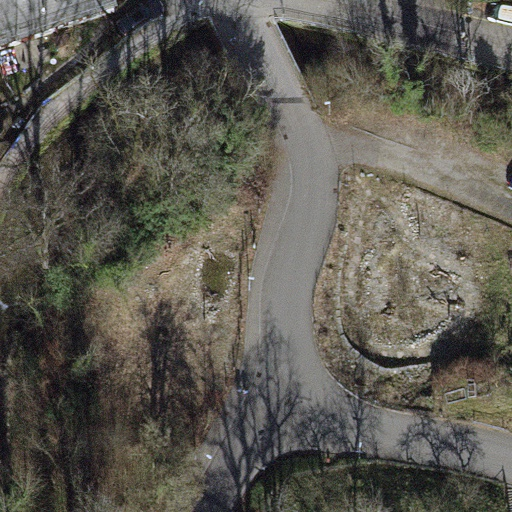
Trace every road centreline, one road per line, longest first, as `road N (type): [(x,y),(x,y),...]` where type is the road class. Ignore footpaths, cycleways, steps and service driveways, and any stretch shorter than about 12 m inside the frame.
road 1 (residential): [(234,0),(312,147),(318,192),(290,289),(290,397),(352,431),(511,465)]
road 2 (residential): [(282,0),(511,58)]
